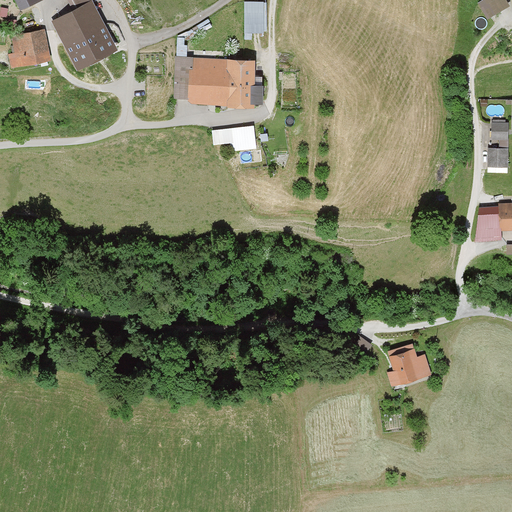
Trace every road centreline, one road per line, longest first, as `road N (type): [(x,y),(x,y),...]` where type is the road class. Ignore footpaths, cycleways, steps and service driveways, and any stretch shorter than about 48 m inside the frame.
road 1 (residential): [(274,0),(272,98),(264,111),(0,147)]
road 2 (track): [(0,294),(168,329),(365,326)]
road 3 (residential): [(466,311),(459,274),(477,168),(469,72),(486,36),(511,17)]
road 4 (track): [(43,0),(58,54),(74,76),(119,92),(122,127)]
